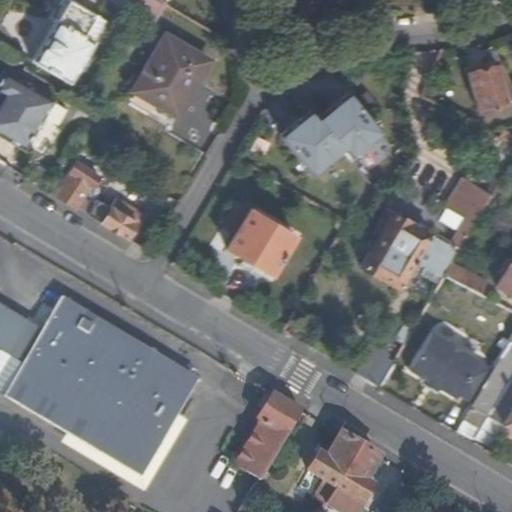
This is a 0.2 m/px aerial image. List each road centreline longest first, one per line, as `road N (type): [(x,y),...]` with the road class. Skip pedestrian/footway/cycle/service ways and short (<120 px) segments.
road 1 (residential): [(146,284),(511,505)]
road 2 (residential): [(261,86),(343,50),(483,31),(511,13)]
road 3 (residential): [(261,86),(146,284)]
road 4 (residential): [(0,199),(146,284)]
